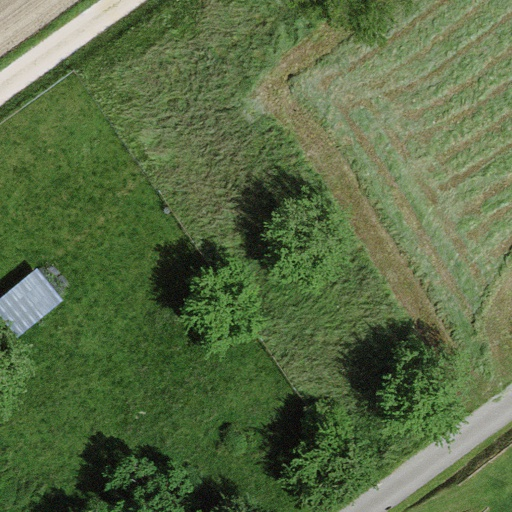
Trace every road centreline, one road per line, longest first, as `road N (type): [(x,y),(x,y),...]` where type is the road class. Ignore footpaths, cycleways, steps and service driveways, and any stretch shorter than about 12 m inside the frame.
road 1 (motorway): [(0,306),(511,113)]
road 2 (residential): [(511,400),(360,511)]
road 3 (track): [(125,0),(0,90)]
